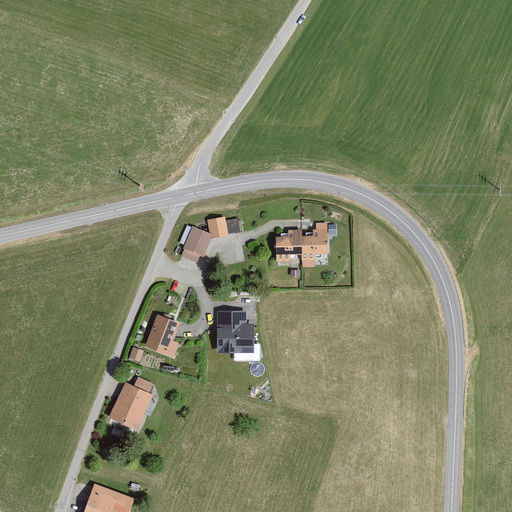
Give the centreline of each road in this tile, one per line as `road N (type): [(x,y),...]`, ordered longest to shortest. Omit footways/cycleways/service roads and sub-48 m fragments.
road 1 (tertiary): [(195,192),(282,177),(318,180),(375,201),(420,237),(448,292),(454,337),(450,511)]
road 2 (unclassified): [(63,511),(178,195)]
road 3 (unclassified): [(303,0),(204,151),(195,192)]
road 4 (tertiary): [(0,236),(178,195)]
